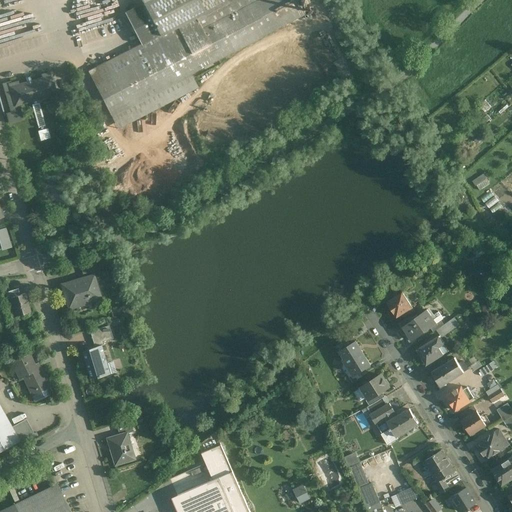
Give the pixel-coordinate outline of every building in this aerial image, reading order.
[(141,0),(143,3),(144,3),(160,35),(141,45),(141,44),(95,68),(118,111),(306,14),(306,13),(307,13),(304,8),(303,9),(298,0),(141,0)] [(143,3),(125,13),(141,44),(141,45),(160,35),(144,3),(143,3)] [(43,78),(17,85),(16,82),(10,84),(9,84),(14,105),(17,104),(55,94),(49,73),(42,75),(43,78)] [(14,105),(9,84),(10,84),(9,82),(2,84),(10,113),(7,114),(9,123),(22,119),(18,108),(17,104),(14,105)] [(491,107),(485,100),(481,104),(487,111),(491,107)] [(39,102),(33,104),(40,129),(46,127),(39,102)] [(48,128),(39,130),(41,139),(50,138),(48,128)] [(473,179),(477,190),(490,185),(485,174),(473,179)] [(0,228),(0,242),(2,249),(12,247),(7,227),(0,228)] [(100,255),(79,261),(81,267),(83,267),(101,261),(100,255)] [(101,261),(83,267),(85,274),(104,269),(101,261)] [(93,275),(61,285),(69,309),(101,299),(93,275)] [(24,293),(19,295),(18,289),(8,291),(15,316),(30,312),(24,293)] [(415,310),(403,292),(388,301),(395,312),(394,314),(396,316),(400,317),(402,315),(405,316),(415,310)] [(412,321),(403,328),(412,340),(430,327),(437,323),(436,322),(427,310),(412,321)] [(408,316),(398,323),(402,329),(403,328),(412,321),(408,316)] [(460,325),(454,317),(449,321),(454,329),(460,325)] [(444,324),(440,319),(436,322),(437,323),(430,327),(434,332),(444,324)] [(449,321),(436,330),(440,336),(442,338),(454,329),(449,321)] [(109,325),(90,331),(94,347),(101,345),(102,345),(101,342),(113,339),(109,325)] [(440,336),(418,350),(423,357),(422,358),(421,359),(421,360),(422,361),(422,362),(424,363),(425,363),(426,363),(427,364),(449,350),(442,338),(440,336)] [(371,365),(357,340),(340,350),(345,358),(343,359),(351,372),(357,368),(360,372),(371,365)] [(92,349),(82,351),(90,379),(96,377),(96,378),(110,374),(101,345),(94,347),(91,348),(92,349)] [(35,364),(30,353),(11,362),(19,379),(25,376),(33,391),(30,392),(35,402),(53,393),(39,364),(42,362),(42,361),(35,364)] [(456,357),(432,372),(438,381),(437,382),(441,388),(447,384),(446,383),(465,371),(456,357)] [(351,372),(348,374),(353,383),(363,376),(360,372),(357,368),(351,372)] [(381,375),(361,387),(368,399),(369,399),(381,391),(389,387),(381,375)] [(462,386),(447,395),(453,405),(453,407),(454,409),(457,410),(460,409),(461,407),(475,398),(470,391),(467,393),(462,386)] [(501,389),(489,396),(493,402),(505,395),(501,389)] [(381,391),(369,399),(368,399),(366,400),(369,405),(385,396),(381,391)] [(385,396),(374,403),(367,407),(371,414),(389,404),(385,396)] [(371,414),(376,423),(386,418),(388,421),(394,418),(391,414),(395,412),(390,403),(371,414)] [(511,408),(508,403),(497,410),(504,421),(511,415),(511,408)] [(0,451),(20,441),(12,427),(0,406),(0,451)] [(388,421),(391,428),(396,436),(397,436),(418,423),(410,409),(394,418),(388,421)] [(477,410),(462,420),(469,430),(469,432),(470,434),(473,435),(476,433),(476,432),(487,425),(477,410)] [(26,419),(12,427),(20,441),(34,433),(26,419)] [(131,424),(117,428),(119,435),(126,433),(133,431),(131,424)] [(391,428),(382,433),(389,444),(399,438),(397,436),(396,436),(391,428)] [(500,429),(477,443),(484,455),(486,454),(488,457),(491,457),(493,456),(493,454),(510,444),(500,429)] [(119,435),(107,439),(114,462),(122,459),(123,462),(134,459),(126,433),(119,435)] [(442,450),(424,461),(428,466),(425,467),(427,470),(431,467),(432,468),(431,469),(433,473),(434,472),(439,480),(440,481),(444,478),(455,471),(451,464),(452,464),(447,456),(446,456),(442,450)] [(346,461),(348,468),(360,463),(357,456),(346,461)] [(511,457),(493,469),(498,477),(498,482),(502,484),(502,485),(511,479),(511,457)] [(348,468),(359,493),(371,488),(360,463),(348,468)] [(233,511),(218,478),(206,483),(172,498),(177,511),(233,511)] [(444,478),(440,481),(439,480),(431,484),(439,495),(450,488),(444,478)] [(70,511),(57,484),(0,511),(70,511)] [(310,498),(303,485),(294,490),(300,503),(310,498)] [(362,500),(376,493),(374,487),(371,488),(359,493),(362,500)] [(414,487),(392,495),(395,506),(418,499),(414,487)] [(467,488),(453,497),(462,511),(476,503),(476,502),(467,488)] [(362,500),(367,511),(380,511),(384,511),(376,493),(362,500)] [(439,495),(426,503),(432,511),(436,511),(442,508),(441,507),(446,504),(439,495)]
